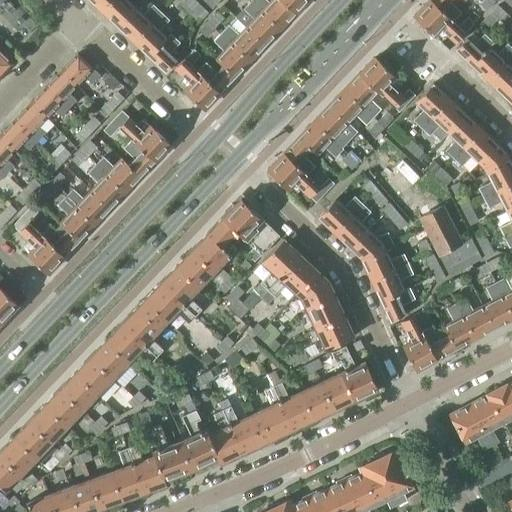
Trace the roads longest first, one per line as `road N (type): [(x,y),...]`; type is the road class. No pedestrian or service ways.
road 1 (secondary): [(0,408),(229,166)]
road 2 (residential): [(229,166),(269,193),(346,275),(407,405)]
road 3 (secondary): [(229,166),(379,6)]
road 4 (secondary): [(205,148),(56,308)]
road 5 (residential): [(407,405),(214,497)]
road 6 (secondary): [(339,2),(205,148)]
road 7 (residential): [(75,23),(205,148)]
road 8 (residential): [(393,19),(511,131)]
road 9 (residential): [(407,405),(466,511)]
